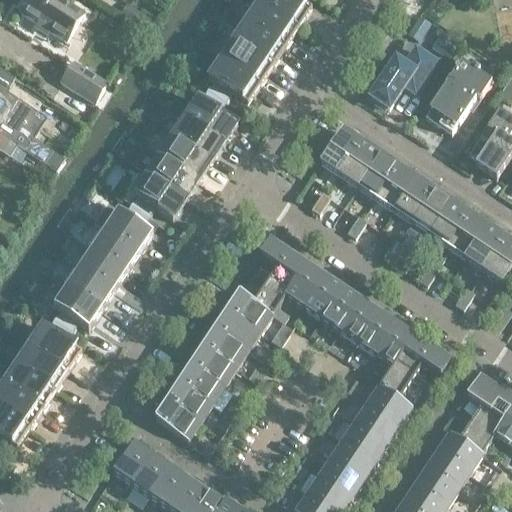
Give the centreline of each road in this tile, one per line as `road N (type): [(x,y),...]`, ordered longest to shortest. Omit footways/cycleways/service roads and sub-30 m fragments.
road 1 (residential): [(251,190),(511,365)]
road 2 (residential): [(251,190),(108,407)]
road 3 (residential): [(316,97),(511,228)]
road 4 (residential): [(108,407),(259,511)]
road 5 (residential): [(108,407),(37,511)]
